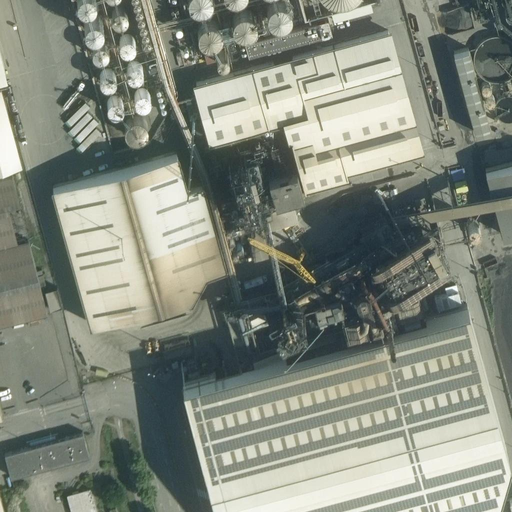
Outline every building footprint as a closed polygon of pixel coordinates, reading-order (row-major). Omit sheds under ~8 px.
[(290,6),(288,2),(284,0),(273,0),(271,2),(268,6),(267,11),(268,15),(270,19),(273,21),(277,23),(282,22),(286,21),(289,18),(291,14),(291,10),(290,6)] [(130,16),(131,12),(130,9),(129,7),(128,5),(125,3),(122,2),(120,2),(118,2),(116,3),(112,5),(110,8),(110,10),(110,12),(110,16),(112,20),(116,22),(120,23),(122,23),(124,22),(126,22),(128,20),(129,19),(130,16)] [(254,15),(252,12),(248,9),(243,8),(239,9),(235,12),(232,15),(231,20),(232,24),(234,28),(237,31),(242,32),(246,32),(250,30),(253,27),(255,23),(255,19),(254,15)] [(96,12),(92,11),(88,12),(85,14),(83,17),(82,21),(83,25),(85,28),(88,30),(92,31),(96,30),(99,28),(101,25),(102,21),(101,17),(99,14),(96,12)] [(219,25),(217,21),(213,19),(209,18),(204,19),(200,21),(197,25),(197,30),(197,34),(199,38),(203,40),(207,42),(211,42),(215,40),(218,37),(220,33),(221,29),(219,25)] [(248,56),(319,36),(315,22),(244,41),(248,56)] [(136,44),(137,40),(137,37),(136,35),(135,34),(134,32),(131,30),(127,29),(125,29),(123,30),(121,30),(119,32),(118,33),(117,36),(116,40),(116,43),(118,47),(122,49),(126,50),(127,50),(131,49),(134,47),(135,46),(136,44)] [(387,30),(196,82),(208,129),(211,138),(285,118),(304,186),(347,174),(345,168),(420,147),(400,75),(387,30)] [(92,45),(92,48),(92,52),(95,55),(98,56),(101,56),(105,55),(107,52),(108,48),(107,45),(105,42),(101,41),(98,41),(95,42),(92,45)] [(468,47),(452,51),(460,79),(467,104),(474,132),(490,128),(482,100),(475,75),(468,47)] [(227,51),(226,50),(225,49),(224,49),(223,48),(222,48),(221,48),(219,49),(218,50),(217,51),(216,52),(216,53),(215,55),(216,56),(216,58),(217,59),(218,60),(220,60),(221,61),(223,61),(224,60),(226,60),(227,58),(227,57),(228,56),(228,54),(228,52),(227,51)] [(143,68),(143,64),(143,61),(142,59),(141,57),(137,55),(135,54),(133,54),(131,54),(128,55),(125,57),(123,60),(122,64),(123,68),(125,71),(128,74),(132,75),(134,75),(137,74),(138,73),(140,72),(143,68)] [(116,77),(116,73),(116,70),(115,68),(113,66),(110,64),(108,63),(106,63),(104,63),(101,64),(98,66),(97,67),(96,70),(95,73),(96,77),(98,81),(100,82),(102,83),(106,84),(108,84),(110,83),(114,81),(116,77)] [(150,94),(151,92),(150,88),(149,86),(148,84),(145,82),(143,81),(140,81),(138,81),(136,82),(133,84),(131,86),(130,88),(130,89),(129,92),(130,96),(132,99),(135,101),(139,102),(143,102),(145,101),(147,100),(149,98),(150,96),(150,94)] [(481,83),(480,86),(481,88),(483,90),(486,91),(488,90),(490,87),(490,85),(489,82),(486,81),(483,81),(481,83)] [(0,86),(0,325),(37,316),(47,313),(12,173),(0,176),(0,172),(22,167),(0,87),(0,86)] [(123,105),(124,101),(123,97),(122,95),(121,94),(117,91),(116,91),(113,90),(111,90),(108,91),(105,94),(103,97),(102,101),(103,105),(105,108),(108,111),(112,112),(114,112),(117,111),(120,109),(122,107),(123,105)] [(494,97),(492,94),(490,93),(487,93),(484,95),(484,98),(484,101),(486,103),(489,103),(492,102),(494,100),(494,97)] [(144,124),(144,122),(144,118),(142,115),(138,112),(134,111),(130,112),(129,112),(127,114),(125,116),(124,117),(123,121),(124,125),(125,127),(126,129),(129,131),(132,132),(134,132),(136,132),(138,131),(142,129),(144,126),(144,124)] [(177,150),(52,185),(90,323),(190,295),(205,270),(225,265),(201,180),(187,184),(177,150)] [(511,161),(484,169),(501,234),(511,231),(511,161)] [(289,169),(254,178),(260,201),(274,197),(274,199),(302,191),(296,167),(289,169)] [(293,201),(265,209),(269,224),(297,216),(293,201)] [(422,231),(430,228),(420,204),(413,207),(422,231)] [(244,221),(254,258),(268,254),(266,246),(269,246),(261,216),(244,221)] [(380,262),(438,237),(435,230),(377,255),(380,262)] [(201,471),(228,511),(490,511),(499,432),(495,427),(499,426),(462,285),(369,309),(373,272),(338,268),(308,288),(305,314),(311,317),(312,309),(316,316),(322,315),(324,322),(332,320),(347,328),(351,345),(344,341),(338,345),(342,358),(237,385),(238,385),(225,384),(216,371),(212,372),(203,358),(210,353),(173,363),(201,471)] [(253,320),(266,317),(262,301),(249,304),(253,320)] [(236,322),(246,319),(243,306),(232,309),(236,322)] [(237,346),(254,342),(248,319),(246,319),(236,322),(231,324),(237,346)] [(164,357),(192,349),(191,343),(163,350),(164,357)] [(165,379),(169,374),(162,367),(157,372),(165,379)] [(11,476),(89,455),(82,430),(4,451),(11,476)] [(96,511),(90,487),(66,494),(71,511),(96,511)]
